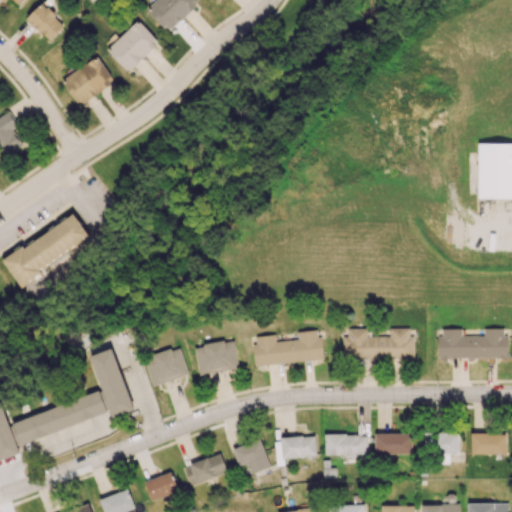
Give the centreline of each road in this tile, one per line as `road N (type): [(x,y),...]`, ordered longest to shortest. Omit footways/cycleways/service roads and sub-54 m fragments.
road 1 (residential): [(511,401),(250,407),(0,494)]
road 2 (residential): [(270,0),(157,106),(0,209)]
road 3 (residential): [(0,49),(80,156)]
